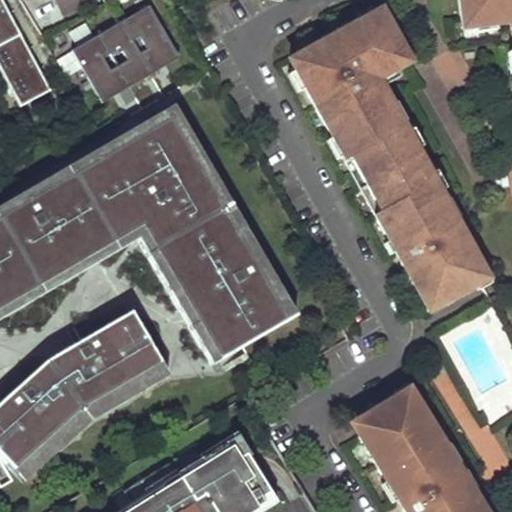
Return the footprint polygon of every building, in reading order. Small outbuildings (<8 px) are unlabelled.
[(0,0),(0,66),(22,107),(51,91),(0,0)] [(55,0),(60,16),(87,8),(84,0),(55,0)] [(511,0),(457,0),(461,30),(509,24),(511,46),(511,0)] [(150,10),(55,58),(65,78),(83,69),(99,102),(177,63),(150,10)] [(404,272),(427,313),(480,284),(465,256),(470,253),(463,240),(375,81),(404,65),(392,42),(394,41),(379,12),(352,27),(349,22),(320,38),(323,43),(289,62),(351,176),(358,172),(365,186),(359,190),(397,258),(400,257),(400,265),(407,270),(404,272)] [(209,370),(295,320),(170,107),(0,206),(0,319),(134,242),(209,370)] [(351,176),(359,190),(365,186),(358,172),(351,176)] [(480,284),(485,281),(470,253),(465,256),(480,284)] [(0,402),(0,460),(22,484),(90,423),(167,378),(129,313),(46,362),(0,402)] [(481,511),(406,392),(356,422),(363,434),(357,438),(399,506),(402,505),(402,511),(481,511)] [(283,511),(242,445),(208,467),(210,471),(192,482),(185,470),(133,501),(140,511),(283,511)]
